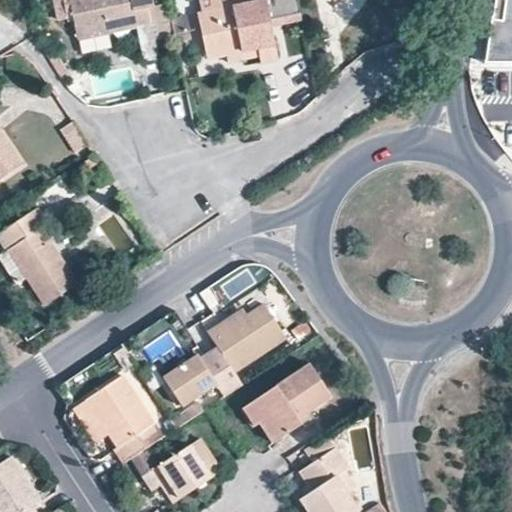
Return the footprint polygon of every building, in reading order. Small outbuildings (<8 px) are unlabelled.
[(123,29),(157,22),(151,0),(68,0),(77,40),(109,33),(123,29)] [(300,14),(297,0),(197,0),(200,13),(196,14),(206,61),(226,57),(257,51),(259,58),(260,64),(278,60),(272,32),(271,27),(270,21),(268,11),(278,9),(279,19),(300,14)] [(511,0),(493,0),(486,52),(505,52),(505,64),(511,64),(511,0)] [(279,19),(278,9),(268,11),(270,21),(279,19)] [(271,27),(301,20),(300,14),(279,19),(270,21),(271,27)] [(190,38),(185,15),(170,18),(177,49),(184,47),(182,39),(190,38)] [(109,33),(77,40),(79,51),(112,44),(109,33)] [(228,64),(259,58),(257,51),(226,57),(228,64)] [(484,64),(505,64),(505,52),(486,52),(484,64)] [(88,145),(72,121),(59,129),(74,154),(88,145)] [(0,179),(22,165),(0,132),(0,131),(0,179)] [(43,306),(78,283),(56,250),(30,212),(0,231),(0,243),(5,251),(0,253),(0,261),(15,285),(25,279),(43,306)] [(234,373),(285,339),(262,304),(244,315),(240,309),(206,331),(215,345),(234,373)] [(216,385),(224,397),(241,385),(234,373),(215,345),(197,357),(195,354),(161,377),(181,407),(216,385)] [(257,424),(271,445),(299,425),(296,419),(329,397),(307,363),(245,405),(257,424)] [(144,430),(154,424),(122,374),(82,400),(115,449),(111,452),(120,464),(152,444),(144,430)] [(115,449),(82,400),(70,409),(102,457),(111,452),(115,449)] [(257,424),(245,405),(239,409),(252,428),(257,424)] [(310,463),(334,447),(325,435),(301,450),(310,463)] [(216,461),(199,437),(189,444),(211,477),(216,474),(216,461)] [(176,500),(211,477),(189,444),(140,477),(149,491),(158,486),(164,482),(176,500)] [(365,511),(357,511),(334,476),(347,468),(334,447),(310,463),(297,472),(306,485),(300,489),(304,496),(297,499),(306,511),(376,511),(373,507),(365,511)] [(35,511),(33,508),(41,502),(11,455),(0,461),(0,511),(35,511)] [(176,500),(164,482),(158,486),(171,504),(176,500)]
